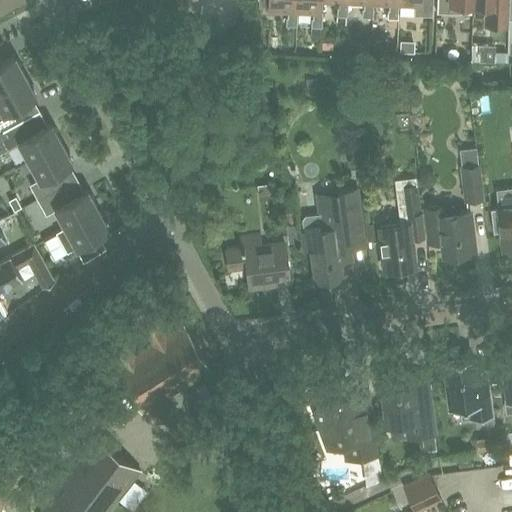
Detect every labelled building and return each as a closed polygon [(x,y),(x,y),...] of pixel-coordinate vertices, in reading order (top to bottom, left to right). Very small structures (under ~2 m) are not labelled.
[(297,25),(298,12),(295,12),(295,0),(269,0),(269,10),(288,11),(288,16),(287,16),(286,25),(297,25)] [(312,17),(312,26),(322,26),(323,11),(320,11),(321,0),(320,0),(295,0),(295,12),(298,12),(298,11),(313,12),(313,17),(312,17)] [(348,16),(349,2),(345,2),(345,0),(320,0),(321,0),(339,1),(339,7),(338,7),(337,15),(348,16)] [(370,0),(345,0),(345,2),(349,2),(364,2),(364,8),(363,8),(362,16),(373,17),(374,3),(371,3),(370,0)] [(396,4),(395,0),(370,0),(371,3),(374,3),(390,3),(389,9),(388,9),(388,17),(386,17),(386,24),(398,24),(399,4),(396,4)] [(395,0),(396,4),(399,4),(415,5),(414,14),(433,15),(434,4),(422,4),(421,0),(395,0)] [(474,4),(473,0),(437,0),(437,12),(461,13),(461,3),(474,4)] [(473,0),(474,4),(486,4),(485,24),(509,25),(509,18),(509,0),(473,0)] [(15,55),(0,63),(0,88),(26,75),(15,55)] [(0,113),(0,128),(1,131),(21,121),(13,107),(37,94),(26,75),(0,88),(0,107),(2,112),(0,113)] [(21,121),(1,131),(0,131),(0,151),(18,141),(28,160),(62,142),(52,122),(28,135),(21,121)] [(62,142),(28,160),(39,180),(73,161),(62,142)] [(480,162),(477,163),(475,147),(459,149),(461,165),(460,165),(465,201),(485,198),(480,162)] [(418,183),(416,183),(415,177),(394,179),(399,222),(380,225),(385,269),(415,265),(412,238),(428,236),(425,211),(422,211),(418,183)] [(56,232),(99,208),(88,189),(67,200),(59,186),(38,198),(46,213),(55,208),(65,226),(56,231),(56,232)] [(353,260),(352,247),(364,246),(357,188),(314,193),(317,214),(305,215),(302,219),(305,248),(312,247),(316,278),(342,275),(340,262),(353,260)] [(8,200),(14,210),(21,206),(15,196),(8,200)] [(511,205),(499,207),(499,208),(491,209),(494,232),(502,231),(504,246),(511,245),(511,205)] [(471,210),(440,214),(439,207),(424,209),(425,211),(428,236),(428,241),(442,239),(444,254),(476,250),(471,210)] [(99,208),(56,232),(67,251),(76,247),(83,261),(106,247),(99,234),(110,228),(99,208)] [(0,260),(34,242),(34,241),(0,259),(0,242),(5,240),(0,229),(0,260)] [(250,287),(291,281),(286,242),(262,245),(261,235),(239,238),(240,248),(227,250),(229,267),(247,265),(250,287)] [(0,260),(0,286),(21,276),(16,266),(28,260),(43,286),(55,280),(34,242),(0,260)] [(211,370),(184,326),(116,367),(143,412),(211,370)] [(511,346),(508,347),(506,350),(501,351),(507,398),(511,397),(511,346)] [(495,415),(491,382),(489,366),(476,368),(474,354),(462,355),(459,353),(451,354),(448,357),(443,358),(449,405),(460,404),(470,403),(472,418),(485,416),(494,415),(495,415)] [(427,374),(411,376),(411,371),(396,368),(396,373),(381,375),(387,422),(407,419),(409,435),(435,432),(427,374)] [(371,396),(355,398),(354,393),(353,394),(352,391),(341,395),(321,398),(315,411),(329,446),(341,441),(342,441),(345,457),(379,452),(371,396)] [(95,437),(38,511),(107,511),(140,470),(95,437)] [(0,455),(0,499),(19,466),(0,455)] [(405,484),(417,509),(441,498),(429,473),(405,484)]
